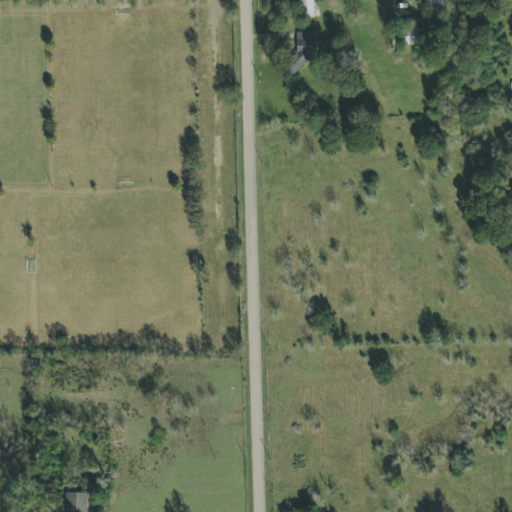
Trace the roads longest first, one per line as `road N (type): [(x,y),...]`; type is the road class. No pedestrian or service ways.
road 1 (residential): [(253,0),(262,367)]
road 2 (residential): [(262,367),(266,511)]
